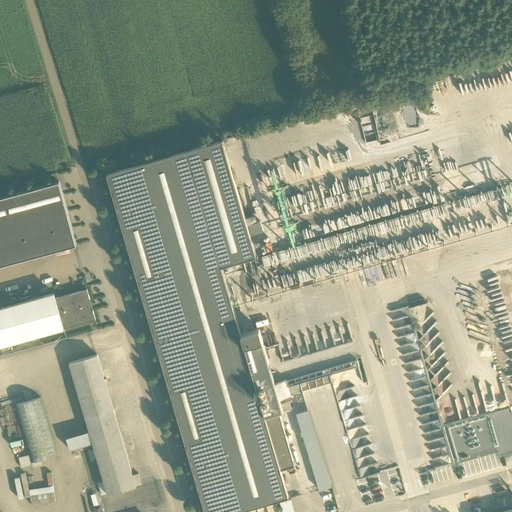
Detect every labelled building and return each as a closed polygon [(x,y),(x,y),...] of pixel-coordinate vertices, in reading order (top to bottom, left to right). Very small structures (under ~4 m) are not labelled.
[(299,42),(297,42),(298,44),(299,44),(300,48),(309,46),(307,37),(298,39),(299,42)] [(222,140),(106,174),(204,511),(235,511),(288,497),(280,470),(293,467),(277,412),(292,408),(290,402),(280,404),(278,399),(302,392),(300,383),(288,387),(286,380),(274,384),(259,329),(241,335),(221,266),(256,256),(250,235),(262,232),(259,222),(247,225),(222,140)] [(0,266),(76,246),(59,182),(0,198),(0,266)] [(492,290),(493,295),(499,293),(494,276),(481,280),(485,292),(492,290)] [(53,293),(0,308),(0,351),(1,353),(12,351),(10,345),(95,321),(86,290),(55,299),(53,293)] [(428,301),(408,306),(413,328),(420,326),(421,329),(420,323),(433,320),(431,315),(428,301)] [(485,415),(441,427),(413,321),(405,323),(403,316),(396,318),(396,321),(395,321),(433,467),(452,462),(446,439),(453,437),(459,459),(494,450),(485,415)] [(84,417),(112,409),(96,355),(68,364),(84,417)] [(32,463),(41,460),(58,456),(41,397),(15,405),(32,463)] [(112,409),(84,417),(88,432),(66,439),(69,451),(92,444),(94,450),(91,451),(93,459),(96,458),(103,482),(106,494),(107,495),(135,487),(132,476),(112,409)] [(305,442),(317,439),(309,410),(296,414),(305,442)] [(317,439),(305,442),(319,492),(331,488),(317,439)] [(28,455),(18,458),(21,468),(31,466),(28,455)] [(132,476),(135,487),(141,485),(138,474),(132,476)] [(106,494),(103,482),(98,484),(101,496),(106,494)] [(97,493),(90,495),(93,507),(100,505),(97,493)] [(280,511),(293,511),(291,499),(279,502),(280,511)]
